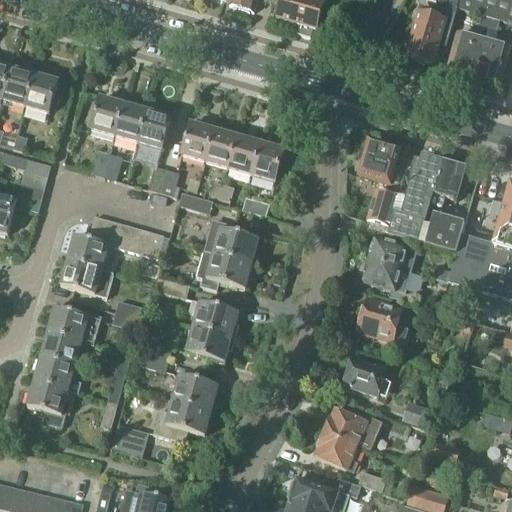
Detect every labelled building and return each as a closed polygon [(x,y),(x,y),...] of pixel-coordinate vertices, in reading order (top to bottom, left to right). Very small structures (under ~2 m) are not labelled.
[(207,0),(207,1),(208,1),(208,0),(212,0),(230,5),(230,10),(254,17),(259,0),(207,0)] [(283,0),(277,24),(300,31),(298,38),(310,42),(313,34),(316,35),(324,7),(299,0),(283,0)] [(417,26),(416,26),(406,62),(433,70),(444,35),(443,34),(445,26),(453,27),(456,13),(459,0),(441,0),(435,22),(420,17),(417,26)] [(459,0),(456,13),(475,17),(471,30),(488,35),(497,0),(459,0)] [(511,0),(497,0),(488,35),(496,37),(500,24),(511,27),(511,0)] [(448,74),(465,79),(466,77),(476,80),(485,45),(458,37),(448,74)] [(476,80),(483,82),(483,84),(500,89),(510,52),(485,45),(476,80)] [(0,69),(0,109),(1,110),(12,73),(0,69)] [(35,80),(34,79),(35,75),(33,72),(24,70),(22,71),(20,76),(12,73),(1,110),(12,112),(13,110),(25,113),(35,80)] [(49,120),(58,86),(35,80),(25,113),(49,120)] [(101,103),(92,135),(116,142),(125,110),(101,103)] [(125,110),(116,142),(139,149),(148,116),(125,110)] [(162,155),(171,123),(148,116),(139,149),(162,155)] [(191,129),(182,161),(205,168),(215,135),(191,129)] [(0,151),(13,155),(18,140),(0,135),(0,151)] [(215,135),(205,168),(229,174),(238,142),(215,135)] [(18,140),(13,155),(24,158),(28,143),(18,140)] [(238,142),(229,174),(252,181),(261,149),(238,142)] [(373,228),(371,235),(388,240),(399,202),(405,183),(408,172),(408,169),(397,166),(400,155),(373,147),(369,150),(360,182),(387,189),(385,197),(376,195),(367,226),(373,228)] [(276,188),(284,155),(261,149),(252,181),(276,188)] [(107,158),(99,156),(92,179),(105,183),(111,159),(113,153),(109,152),(107,158)] [(0,168),(25,175),(28,165),(3,158),(0,168)] [(117,186),(123,163),(111,159),(105,183),(117,186)] [(407,204),(399,202),(388,240),(419,249),(430,210),(442,167),(423,162),(419,175),(408,172),(405,183),(412,185),(410,193),(407,204)] [(25,175),(25,176),(48,183),(51,171),(28,165),(25,175)] [(430,210),(431,210),(443,213),(446,203),(457,206),(466,174),(442,167),(430,210)] [(155,172),(149,195),(161,198),(167,176),(155,172)] [(48,183),(25,176),(21,188),(45,195),(48,183)] [(173,202),(180,179),(167,176),(161,198),(173,202)] [(221,204),(225,190),(214,187),(210,201),(221,204)] [(18,200),(42,206),(45,195),(21,188),(18,200)] [(456,259),(448,289),(511,306),(511,188),(510,188),(494,248),(462,239),(456,259)] [(225,190),(221,204),(231,207),(235,193),(225,190)] [(17,204),(0,199),(0,238),(8,241),(16,211),(17,204)] [(183,199),(181,204),(179,211),(210,220),(214,207),(183,199)] [(42,206),(18,200),(17,204),(16,211),(39,218),(42,206)] [(266,222),(269,210),(246,203),(243,216),(266,222)] [(465,227),(434,219),(425,250),(456,259),(462,239),(465,227)] [(95,222),(93,227),(89,245),(100,248),(106,225),(95,222)] [(100,248),(110,251),(111,251),(117,228),(106,225),(100,248)] [(242,234),(212,225),(204,256),(253,270),(260,245),(240,240),(242,234)] [(117,228),(111,251),(123,255),(129,231),(117,228)] [(135,258),(140,234),(129,231),(123,255),(135,258)] [(140,234),(135,258),(146,261),(151,237),(140,234)] [(151,237),(146,261),(158,265),(165,241),(151,237)] [(69,254),(71,255),(68,265),(104,275),(110,251),(100,248),(89,245),(74,241),(74,244),(72,243),(69,254)] [(418,256),(375,244),(369,266),(411,278),(411,277),(403,275),(405,265),(414,268),(418,256)] [(196,282),(203,284),(200,292),(217,296),(219,288),(246,295),(253,270),(204,256),(196,282)] [(61,288),(61,291),(106,304),(114,278),(103,276),(104,275),(68,265),(64,277),(63,277),(59,288),(61,288)] [(363,287),(391,295),(388,304),(403,308),(411,278),(369,266),(363,287)] [(435,285),(447,288),(448,289),(451,276),(438,272),(435,285)] [(189,291),(158,283),(154,296),(186,304),(189,291)] [(404,315),(367,304),(357,338),(394,348),(404,315)] [(115,317),(146,325),(148,315),(118,306),(115,317)] [(189,318),(196,319),(192,332),(233,343),(239,318),(199,307),(192,306),(189,318)] [(49,327),(50,327),(48,337),(95,350),(102,323),(90,319),(89,322),(54,312),(54,315),(52,315),(49,327)] [(146,325),(115,317),(112,330),(142,338),(146,325)] [(462,317),(457,334),(472,338),(477,321),(462,317)] [(185,357),(226,368),(233,343),(192,332),(185,357)] [(40,359),(41,360),(41,362),(76,372),(80,357),(87,359),(89,350),(94,351),(95,350),(48,337),(44,349),(43,348),(40,359)] [(503,352),(511,354),(511,339),(507,338),(503,352)] [(139,357),(169,365),(173,352),(142,344),(139,357)] [(114,382),(125,385),(132,360),(121,357),(114,382)] [(169,365),(139,357),(135,369),(165,378),(169,365)] [(34,387),(69,396),(78,399),(82,388),(72,385),(76,372),(41,362),(40,364),(39,364),(36,375),(37,375),(34,387)] [(344,391),(379,403),(380,401),(387,404),(392,388),(384,386),(388,375),(352,364),(344,391)] [(219,392),(179,380),(172,406),(212,417),(219,392)] [(125,385),(114,382),(108,407),(118,410),(125,385)] [(27,412),(45,417),(42,428),(62,434),(66,421),(63,420),(69,396),(34,387),(31,398),(29,397),(26,408),(28,409),(27,412)] [(477,413),(511,423),(511,408),(487,402),(486,403),(480,401),(477,413)] [(169,418),(160,415),(154,440),(185,449),(189,437),(205,441),(212,417),(172,406),(169,418)] [(101,432),(111,435),(118,410),(108,407),(101,432)] [(402,426),(431,435),(437,416),(408,407),(402,426)] [(330,422),(323,439),(359,453),(369,429),(335,414),(331,423),(330,422)] [(118,430),(112,455),(143,463),(149,438),(118,430)] [(314,462),(349,477),(354,479),(358,469),(353,466),(359,453),(323,439),(317,453),(318,454),(314,462)] [(461,453),(438,446),(432,464),(455,471),(461,453)] [(425,488),(443,494),(447,480),(429,475),(425,488)] [(358,489),(357,489),(357,490),(381,498),(388,501),(393,489),(386,487),(387,485),(362,477),(358,489)] [(357,503),(357,502),(353,501),(357,490),(338,484),(334,495),(324,491),(324,490),(314,487),(314,488),(298,483),(296,487),(292,486),(288,501),(291,502),(290,507),(291,507),(307,511),(345,511),(350,501),(357,503)] [(0,511),(7,511),(12,492),(0,489),(0,511)] [(96,511),(106,511),(112,492),(102,489),(96,511)] [(446,511),(450,502),(413,490),(408,506),(405,505),(402,511),(446,511)] [(20,511),(24,495),(12,492),(7,511),(20,511)] [(31,511),(35,498),(24,495),(20,511),(31,511)] [(44,511),(47,501),(35,498),(31,511),(44,511)] [(167,511),(169,506),(138,499),(134,511),(167,511)] [(47,501),(44,511),(56,511),(58,504),(47,501)]
